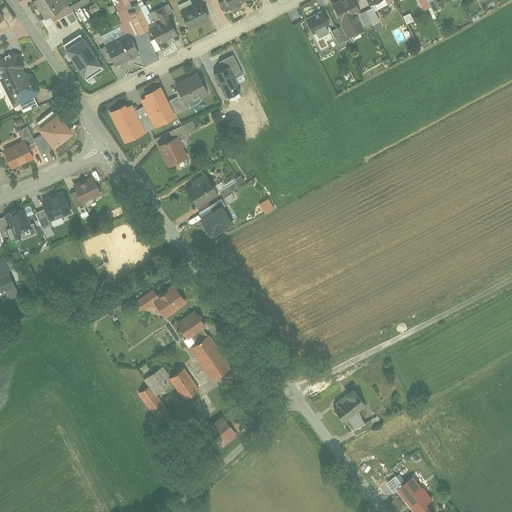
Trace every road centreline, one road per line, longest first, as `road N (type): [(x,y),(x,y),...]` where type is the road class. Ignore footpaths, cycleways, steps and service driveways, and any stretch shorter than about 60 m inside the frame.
road 1 (residential): [(86,108),(272,13)]
road 2 (residential): [(105,144),(209,280)]
road 3 (unclassified): [(172,511),(295,392)]
road 4 (unclassified): [(295,392),(386,511)]
road 5 (unclassified): [(209,280),(295,392)]
